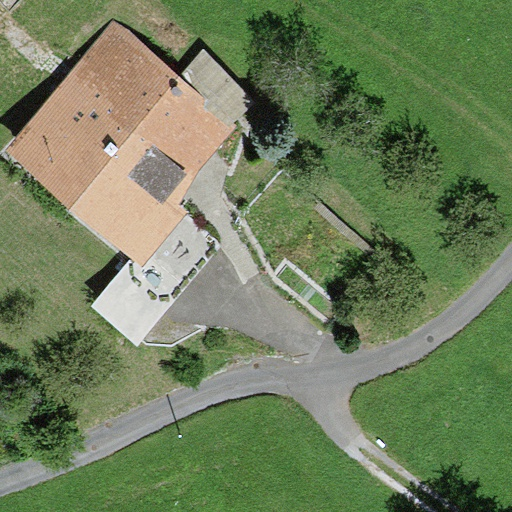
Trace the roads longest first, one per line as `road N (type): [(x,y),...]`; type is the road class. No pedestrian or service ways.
road 1 (residential): [(0,481),(224,385),(406,347),(468,308),(511,258)]
road 2 (track): [(313,366),(335,435),(436,511)]
